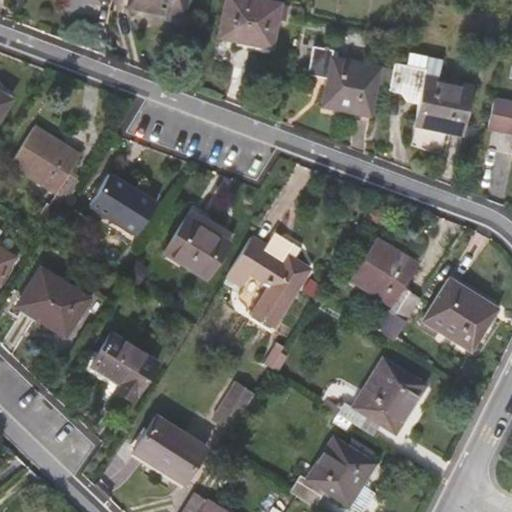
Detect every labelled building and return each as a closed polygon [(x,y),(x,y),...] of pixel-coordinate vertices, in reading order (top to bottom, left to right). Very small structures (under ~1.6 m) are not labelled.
[(128,0),(127,8),(184,19),(187,0),(128,0)] [(260,0),(225,0),(219,36),(271,47),(279,4),(260,0)] [(392,70),(331,57),(333,51),(313,46),(307,74),(327,78),(321,106),(370,115),(376,84),(389,86),(392,70)] [(441,59),(407,52),(404,66),(426,70),(424,76),(437,78),(441,59)] [(473,86),(437,78),(424,76),(426,70),(404,66),(394,64),(389,86),(408,90),(406,101),(418,104),(413,125),(409,144),(446,151),(450,133),(463,136),(473,86)] [(0,94),(0,114),(9,100),(0,94)] [(511,103),(492,99),(486,129),(511,133),(511,103)] [(80,157),(33,128),(10,164),(57,193),(49,205),(46,204),(35,220),(50,229),(79,183),(68,176),(80,157)] [(108,175),(89,205),(136,235),(155,205),(108,175)] [(208,217),(192,206),(185,217),(202,227),(208,217)] [(202,227),(185,217),(162,253),(206,280),(228,244),(202,227)] [(289,243),(274,232),(269,239),(273,240),(286,249),(289,243)] [(265,246),(251,237),(227,275),(240,283),(248,271),(269,284),(251,312),(273,325),(309,268),(295,260),(300,252),(297,247),(289,243),(286,249),(273,240),(269,239),(265,246)] [(417,265),(375,238),(371,244),(355,270),(350,278),(392,305),(377,330),(394,341),(421,298),(403,288),(417,265)] [(355,270),(371,244),(364,239),(348,265),(355,270)] [(0,248),(0,279),(14,257),(0,248)] [(40,268),(17,305),(65,335),(88,298),(40,268)] [(240,283),(227,275),(223,281),(236,289),(240,283)] [(497,308),(448,278),(421,321),(471,351),(497,308)] [(157,362),(111,333),(91,365),(120,383),(116,390),(133,401),(157,362)] [(280,353),(273,349),(263,363),(271,368),(280,353)] [(287,358),(280,353),(271,368),(278,372),(287,358)] [(426,385),(382,357),(351,406),(343,401),(336,413),(358,427),(366,415),(379,424),(395,434),(426,385)] [(228,431),(252,393),(236,382),(211,420),(228,431)] [(379,424),(366,415),(358,427),(372,436),(379,424)] [(205,449),(155,417),(132,452),(183,483),(205,449)] [(375,462),(346,444),(333,435),(306,478),(300,475),(290,492),(297,496),(317,509),(328,491),(349,505),(376,462),(375,462)] [(380,455),(351,437),(346,444),(375,462),(380,455)] [(179,511),(198,511),(205,501),(192,493),(179,511)] [(222,511),(205,501),(198,511),(222,511)]
